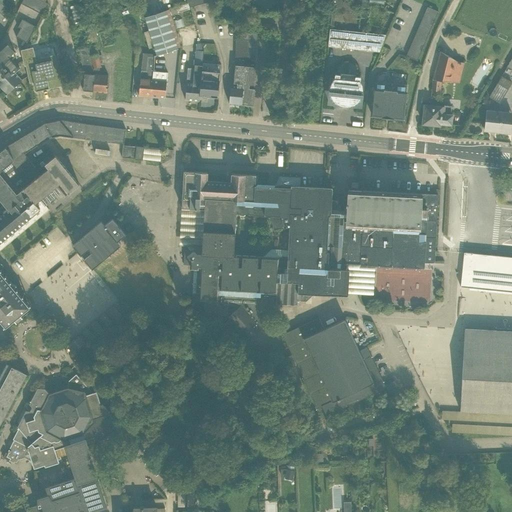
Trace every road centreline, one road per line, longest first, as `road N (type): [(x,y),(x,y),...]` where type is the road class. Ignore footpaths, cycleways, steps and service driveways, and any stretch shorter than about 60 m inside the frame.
road 1 (unknown): [(179,122),(174,163),(125,172),(41,260),(70,321),(0,452)]
road 2 (secondary): [(410,146),(72,111),(44,113),(11,131)]
road 3 (unclassified): [(455,0),(434,43),(410,146)]
